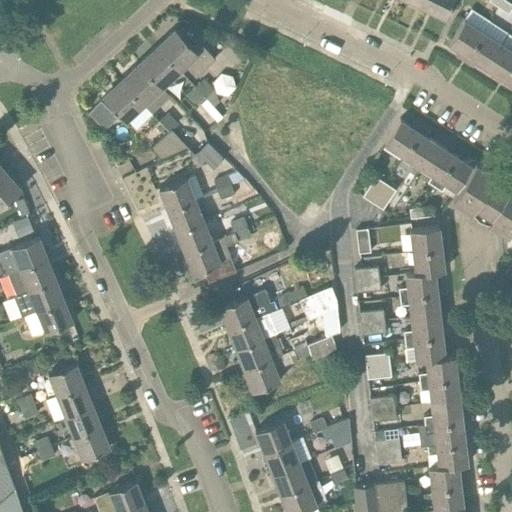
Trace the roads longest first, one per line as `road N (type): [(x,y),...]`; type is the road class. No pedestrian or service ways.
road 1 (residential): [(225,511),(191,422),(158,408),(76,219),(72,128),(54,88)]
road 2 (residential): [(511,511),(466,239),(511,165)]
road 3 (residential): [(511,133),(413,73),(262,0)]
road 4 (residential): [(54,88),(77,78),(163,0)]
